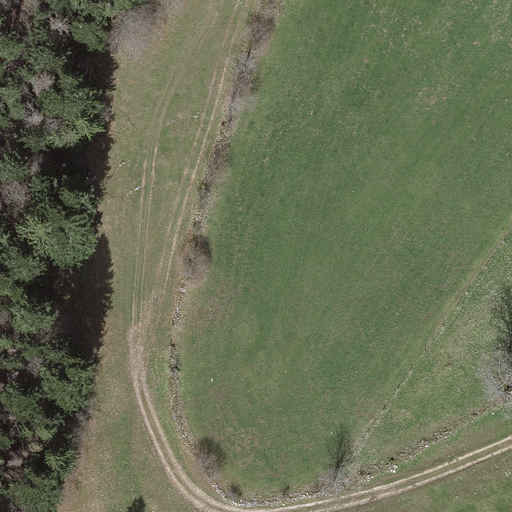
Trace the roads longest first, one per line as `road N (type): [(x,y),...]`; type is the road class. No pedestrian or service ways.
road 1 (track): [(221,511),(188,493),(169,463),(137,378),(135,331),(179,82),(223,0)]
road 2 (track): [(511,444),(313,511)]
